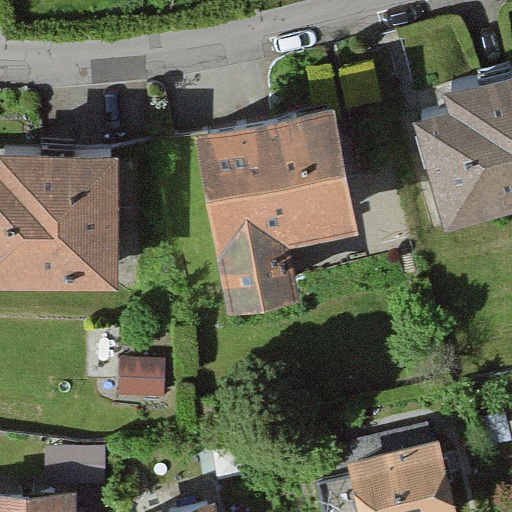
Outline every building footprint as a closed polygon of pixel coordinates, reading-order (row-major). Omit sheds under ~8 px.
[(511,47),(435,70),(440,88),(406,97),(437,206),(511,184),(511,47)] [(321,89),(186,114),(220,297),(295,283),(283,222),(343,211),(321,89)] [(106,136),(0,135),(0,263),(105,264),(106,136)] [(451,511),(438,433),(345,449),(349,473),(325,477),(331,511),(451,511)] [(69,511),(69,481),(0,482),(0,511),(69,511)] [(216,511),(213,490),(120,505),(120,511),(216,511)]
